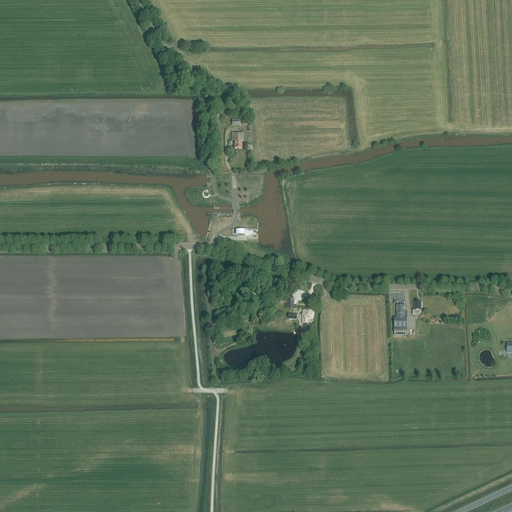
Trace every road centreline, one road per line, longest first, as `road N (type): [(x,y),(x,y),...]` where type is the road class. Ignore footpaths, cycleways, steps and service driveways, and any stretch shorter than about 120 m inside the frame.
road 1 (tertiary): [(511,293),(333,284),(213,249)]
road 2 (tertiary): [(213,249),(0,247)]
